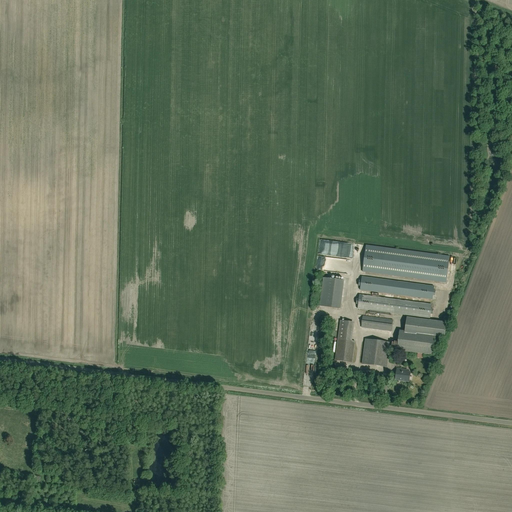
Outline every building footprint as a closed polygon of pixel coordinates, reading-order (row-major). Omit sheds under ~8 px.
[(450,257),(366,245),(363,272),(446,283),(450,257)] [(434,286),(362,277),(362,281),(359,281),(359,286),(361,286),(360,290),(432,300),(433,296),(435,296),(436,291),(434,291),(434,286)] [(320,306),(340,309),(343,281),(323,278),(320,306)] [(359,299),(357,299),(356,304),(358,305),(358,308),(430,318),(430,314),(433,314),(433,309),(431,309),(432,305),(360,295),(359,299)] [(391,331),(393,320),(363,316),(361,327),(391,331)] [(445,337),(447,322),(407,317),(405,331),(399,331),(397,351),(433,355),(435,336),(416,334),(416,333),(445,337)] [(355,342),(352,341),(354,323),(340,321),(335,360),(352,363),(355,342)] [(387,367),(390,343),(365,339),(362,364),(387,367)] [(409,382),(410,373),(406,373),(406,371),(396,369),(395,380),(409,382)]
